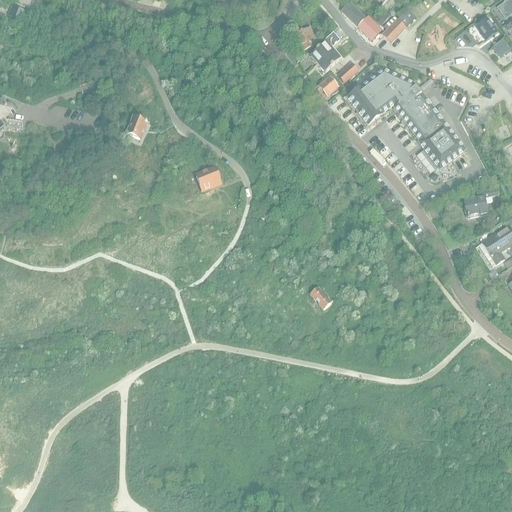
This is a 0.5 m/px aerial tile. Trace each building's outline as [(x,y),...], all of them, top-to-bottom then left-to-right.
[(509,16),(511,13),(511,1),(511,0),(509,0),(501,6),(509,16)] [(357,28),(365,19),(350,4),(341,13),(357,28)] [(12,6),(8,16),(21,22),(25,12),(12,6)] [(368,17),(365,19),(357,28),(372,42),(382,31),(368,17)] [(391,44),(406,29),(397,20),(382,36),(391,44)] [(487,21),(477,28),(486,41),(496,34),(487,21)] [(304,51),(319,45),(316,38),(314,39),(310,28),(296,33),(304,51)] [(321,63),(334,51),(332,48),(339,42),(333,34),(323,43),(325,44),(310,57),(317,65),(320,62),(321,63)] [(500,58),(510,50),(502,40),(493,48),(500,58)] [(320,62),(317,65),(325,74),(341,59),(334,51),(321,63),(320,62)] [(358,72),(351,64),(337,76),(344,84),(358,72)] [(362,89),(347,100),(367,127),(393,107),(439,169),(463,151),(409,82),(382,70),(360,86),(362,89)] [(334,95),(338,92),(336,90),(337,89),(329,79),(319,87),(327,97),(331,94),(332,96),(334,94),(334,95)] [(0,130),(0,128),(4,125),(0,121),(13,109),(8,104),(6,105),(2,100),(0,101),(0,130)] [(140,138),(146,124),(140,121),(141,119),(135,116),(134,118),(133,118),(126,134),(133,137),(134,135),(140,138)] [(218,180),(220,178),(219,174),(216,174),(214,170),(196,176),(202,192),(220,185),(218,180)] [(483,199),(496,196),(495,189),(482,192),(483,199),(464,202),(468,219),(487,215),(483,199)] [(511,251),(511,232),(508,227),(481,244),(491,259),(492,259),(496,266),(504,261),(500,254),(509,247),(511,251)] [(324,310),(331,304),(327,299),(328,298),(322,291),(321,292),(318,288),(310,294),(324,310)]
